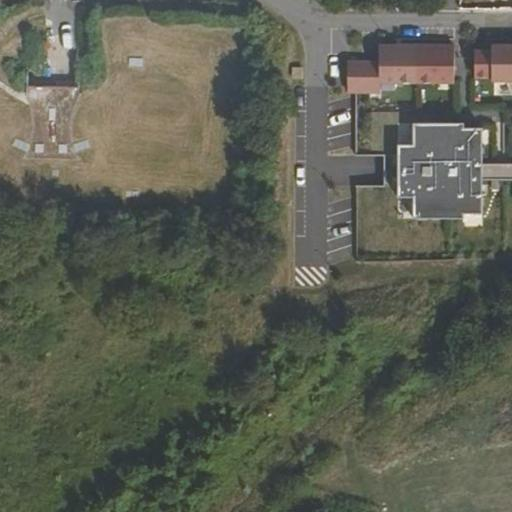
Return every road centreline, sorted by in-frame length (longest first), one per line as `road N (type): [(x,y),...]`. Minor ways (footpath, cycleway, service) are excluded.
road 1 (residential): [(315,21),(316,271)]
road 2 (residential): [(315,21),(511,19)]
road 3 (track): [(316,271),(511,272)]
